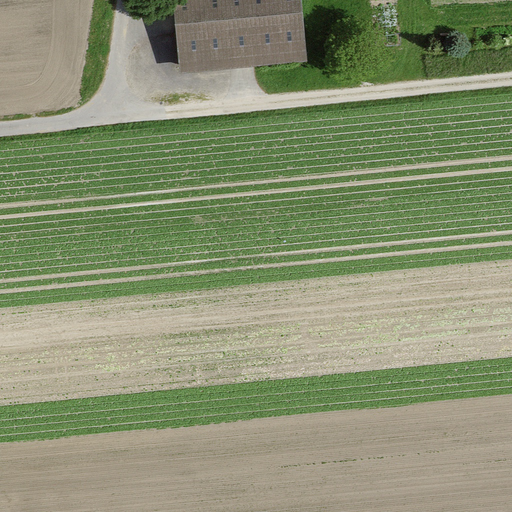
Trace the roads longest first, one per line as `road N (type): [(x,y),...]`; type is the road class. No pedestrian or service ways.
road 1 (track): [(105,116),(511,78)]
road 2 (residential): [(0,127),(105,116),(114,60)]
